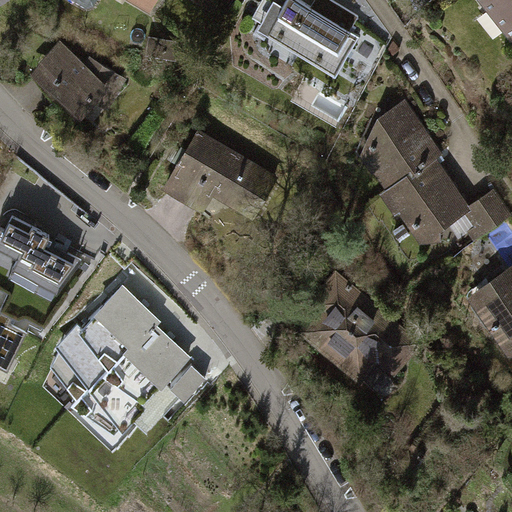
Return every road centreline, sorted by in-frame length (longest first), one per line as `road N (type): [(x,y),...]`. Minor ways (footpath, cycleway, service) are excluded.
road 1 (unclassified): [(0,103),(196,283),(342,511)]
road 2 (residential): [(376,0),(511,195)]
